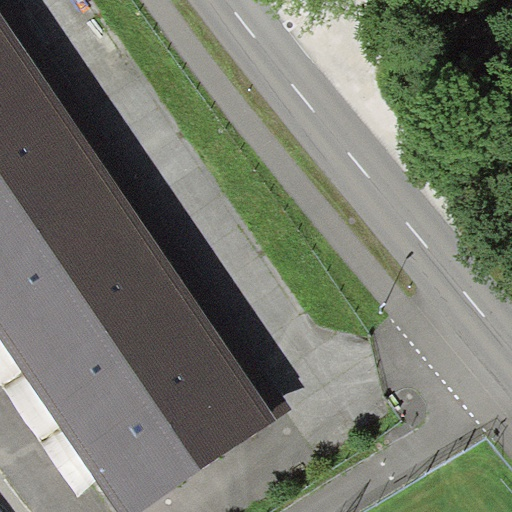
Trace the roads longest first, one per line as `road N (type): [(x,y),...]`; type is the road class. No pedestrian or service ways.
road 1 (secondary): [(511,347),(224,0)]
road 2 (track): [(511,42),(417,20),(253,0)]
